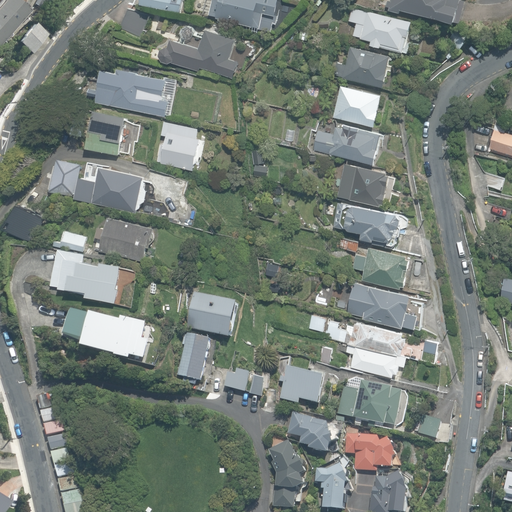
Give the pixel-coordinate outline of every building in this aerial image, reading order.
[(1,0),(0,2),(0,46),(0,47),(30,11),(17,0),(1,0)] [(44,1),(42,0),(35,0),(34,5),(41,8),(44,1)] [(143,0),(143,4),(180,12),(182,0),(143,0)] [(259,28),(272,31),(274,23),(277,24),(280,10),(277,9),(279,0),(208,0),(207,9),(211,10),(210,14),(218,16),(217,18),(253,26),(252,30),(259,31),(259,28)] [(446,19),(455,22),(460,2),(462,3),(462,0),(391,0),(391,1),(388,1),(387,6),(391,7),(391,9),(401,12),(401,10),(446,21),(446,19)] [(372,44),(405,52),(412,21),(353,7),(350,20),(358,22),(355,35),(362,37),(362,38),(373,40),(372,44)] [(122,29),(140,36),(149,15),(131,8),(122,29)] [(15,43),(30,54),(44,35),(30,24),(15,43)] [(186,63),(234,79),(240,61),(232,59),(238,39),(208,29),(202,49),(174,39),(171,47),(169,46),(163,49),(161,56),(164,62),(170,64),(176,61),(185,65),(186,63)] [(447,40),(461,49),(468,39),(454,29),(447,40)] [(300,38),(308,40),(310,32),(302,30),(300,38)] [(345,79),(384,88),(392,57),(351,48),(347,65),(338,63),(335,74),(346,76),(345,79)] [(445,53),(449,59),(455,54),(451,48),(445,53)] [(97,102),(160,114),(163,99),(161,99),(162,92),(151,90),(153,80),(150,79),(151,74),(120,68),(119,72),(104,69),(100,89),(98,88),(96,97),(98,98),(97,102)] [(335,117),(375,126),(379,111),(383,95),(342,85),(335,117)] [(88,147),(120,154),(129,117),(96,110),(88,147)] [(162,162),(194,169),(201,138),(198,138),(200,128),(166,121),(163,134),(169,135),(166,145),(163,144),(159,160),(162,161),(162,162)] [(331,153),(376,164),(380,149),(378,149),(382,133),(361,128),(361,127),(346,123),(345,128),(338,126),(336,134),(320,130),(315,149),(331,153)] [(511,132),(507,131),(508,126),(497,123),(491,149),(511,153),(511,132)] [(52,191),(76,197),(80,178),(80,177),(81,174),(85,175),(87,165),(60,159),(52,191)] [(351,199),(381,206),(382,203),(384,204),(391,175),(388,174),(389,172),(358,165),(358,166),(347,164),(342,186),(351,188),(349,196),(351,197),(351,199)] [(96,203),(138,213),(138,210),(142,207),(143,204),(147,201),(149,191),(147,187),(147,183),(146,180),(146,177),(130,174),(130,170),(121,168),(120,170),(102,167),(100,181),(81,177),(79,184),(76,201),(96,204),(96,203)] [(404,217),(400,213),(354,203),(353,206),(336,203),(331,227),(362,233),(361,241),(394,248),(397,233),(400,233),(404,217)] [(102,250),(146,261),(149,247),(152,248),(152,244),(154,242),(155,241),(156,239),(156,237),(156,235),(156,233),(155,232),(156,228),(110,217),(107,229),(98,227),(96,237),(104,239),(102,250)] [(62,246),(84,252),(88,237),(65,231),(63,242),(56,240),(55,247),(61,248),(62,246)] [(339,247),(358,252),(360,242),(341,237),(339,247)] [(363,280),(401,289),(402,286),(406,287),(409,277),(407,276),(408,270),(410,270),(412,260),(408,259),(408,255),(371,247),(369,257),(357,254),(354,268),(366,270),(363,280)] [(88,295),(117,301),(118,300),(120,300),(121,296),(119,295),(121,288),(118,288),(123,264),(105,260),(104,263),(85,259),(86,254),(62,248),(53,284),(61,286),(61,287),(88,293),(88,295)] [(511,276),(506,276),(502,299),(511,301),(511,276)] [(364,318),(402,327),(403,325),(415,328),(418,314),(405,311),(409,295),(356,282),(348,312),(364,316),(364,318)] [(189,328),(233,338),(241,303),(196,293),(189,328)] [(116,356),(131,360),(132,355),(146,359),(151,341),(144,339),(148,323),(123,316),(122,320),(94,313),(93,315),(74,309),(67,336),(88,341),(86,347),(116,355),(116,356)] [(310,328),(324,331),(327,318),(313,315),(310,328)] [(326,337),(402,355),(404,347),(405,347),(407,337),(404,337),(404,333),(363,323),(362,324),(356,323),(356,326),(348,324),(347,330),(339,328),(340,322),(331,320),(329,329),(327,329),(326,337)] [(184,382),(196,385),(198,380),(202,381),(212,339),(189,333),(189,336),(186,335),(183,345),(186,346),(179,375),(186,377),(184,382)] [(423,351),(437,354),(439,342),(426,339),(423,351)] [(337,350),(345,352),(347,343),(339,341),(337,350)] [(352,367),(394,377),(394,373),(398,374),(401,366),(406,367),(408,357),(350,343),(347,352),(355,354),(352,367)] [(320,361),(330,363),(333,349),(323,347),(320,361)] [(260,360),(267,362),(269,352),(262,350),(260,360)] [(290,355),(280,352),(278,359),(289,362),(290,355)] [(282,399),(300,403),(301,399),(320,403),(327,376),(289,367),(287,377),(282,376),(281,381),(286,382),(282,399)] [(226,386),(246,391),(251,372),(239,369),(238,375),(230,373),(226,386)] [(250,393),(262,397),(264,391),(266,378),(255,375),(250,393)] [(377,426),(396,431),(397,426),(405,423),(410,398),(407,393),(405,392),(395,390),(395,388),(364,381),(364,380),(357,379),(347,382),(346,387),(345,387),(339,414),(362,420),(361,425),(376,428),(377,426)] [(40,396),(43,408),(59,404),(56,392),(40,396)] [(43,410),(46,421),(62,418),(60,407),(43,410)] [(317,452),(325,454),(325,451),(334,453),(335,443),(340,441),(336,427),(329,429),(327,423),(313,420),(313,419),(295,415),(291,433),(306,436),(304,444),(313,446),(313,448),(318,449),(317,452)] [(421,434),(436,439),(442,421),(427,417),(421,434)] [(47,424),(49,435),(66,431),(63,421),(47,424)] [(51,437),(53,449),(69,445),(67,434),(51,437)] [(355,470),(379,472),(380,467),(394,468),(395,458),(399,456),(390,438),(382,442),(380,437),(348,434),(346,453),(357,454),(355,470)] [(274,507),(296,509),(297,489),(307,484),(303,475),(308,472),(299,454),(299,455),(292,441),(272,451),(278,462),(275,464),(278,470),(274,507)] [(54,451),(56,463),(72,459),(69,448),(54,451)] [(437,471),(447,473),(451,453),(440,451),(437,471)] [(57,466),(60,477),(76,473),(73,461),(57,466)] [(328,509),(349,510),(352,484),(355,483),(346,464),(334,470),(322,469),(321,483),(327,483),(326,489),(329,490),(328,509)] [(370,511),(408,511),(411,490),(402,472),(388,479),(378,478),(377,488),(374,488),(374,494),(372,494),(370,511)] [(61,480),(63,492),(82,488),(79,476),(61,480)] [(64,494),(68,511),(86,511),(82,490),(64,494)] [(0,511),(8,500),(0,495),(0,511)] [(232,508),(237,511),(238,511),(245,502),(239,498),(232,508)]
